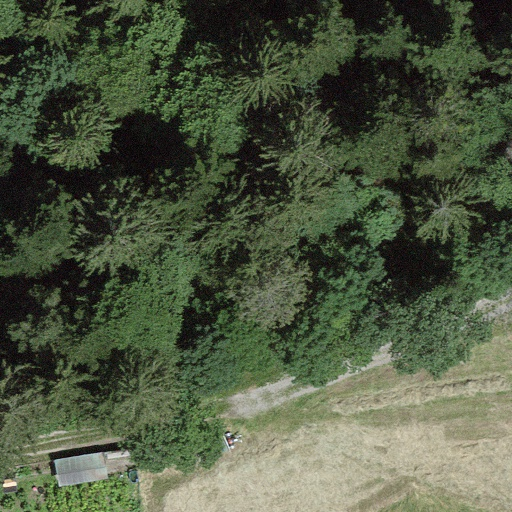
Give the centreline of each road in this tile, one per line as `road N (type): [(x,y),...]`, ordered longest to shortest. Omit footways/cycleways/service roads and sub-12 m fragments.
road 1 (track): [(0,451),(254,402),(511,290)]
road 2 (track): [(498,0),(320,307),(231,409)]
